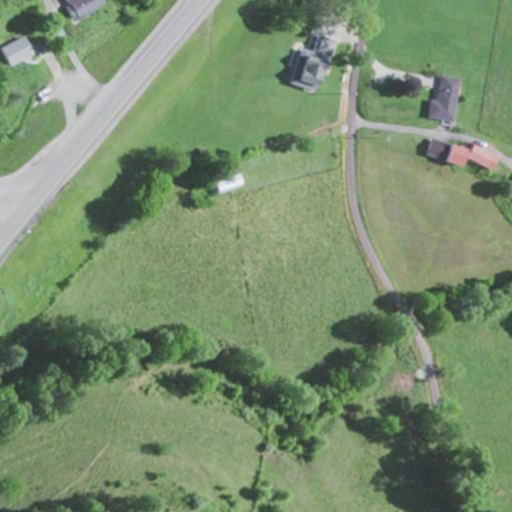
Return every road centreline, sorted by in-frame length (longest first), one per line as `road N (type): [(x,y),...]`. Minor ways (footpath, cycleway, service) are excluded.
road 1 (residential): [(462,511),(431,371),(356,208),(351,112),(361,0)]
road 2 (trunk): [(0,240),(199,0)]
